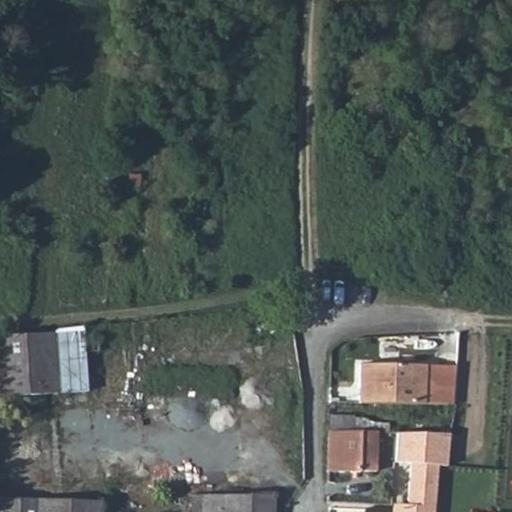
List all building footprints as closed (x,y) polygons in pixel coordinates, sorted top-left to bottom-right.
[(0,397),(80,394),(76,332),(49,334),(47,339),(0,341),(0,397)] [(351,406),(445,409),(450,367),(353,368),(351,406)] [(320,417),(321,434),(354,436),(354,418),(320,417)] [(321,434),(322,475),(372,475),(372,436),(354,436),(321,434)] [(446,438),(390,434),(388,463),(403,464),(401,507),(387,506),(386,511),(431,511),(435,467),(444,468),(446,438)] [(269,511),(269,497),(190,495),(188,511),(269,511)]
